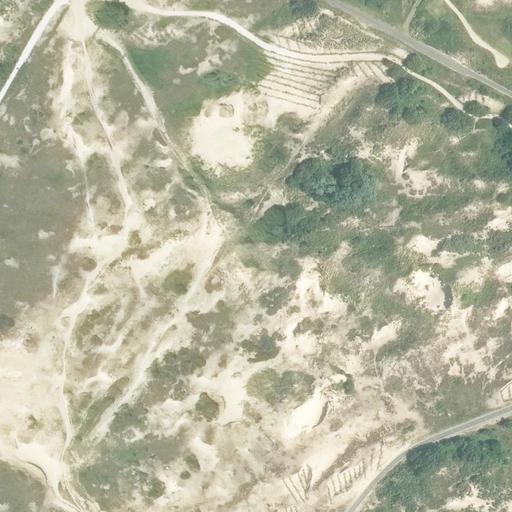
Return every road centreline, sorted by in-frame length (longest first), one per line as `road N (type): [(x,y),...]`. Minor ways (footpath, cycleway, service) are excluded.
road 1 (unknown): [(64,476),(196,284),(214,236),(204,192),(140,83),(75,0)]
road 2 (unknown): [(83,511),(67,488),(61,455),(64,370),(88,279),(126,231),(124,190),(93,104),(82,13)]
